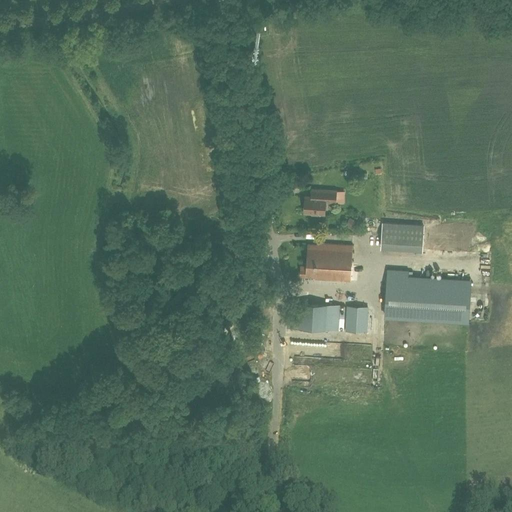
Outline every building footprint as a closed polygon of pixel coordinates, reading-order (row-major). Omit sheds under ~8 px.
[(306,195),(305,211),(325,213),(325,201),(335,202),(336,190),(312,189),(312,196),(306,195)] [(350,217),(346,225),(355,230),(359,222),(350,217)] [(434,247),(435,225),(385,222),(383,246),(424,248),(424,246),(434,247)] [(300,264),(300,276),(315,277),(351,280),(353,245),(317,243),(308,243),(306,264),(300,264)] [(136,257),(144,268),(158,257),(149,246),(136,257)] [(386,316),(472,320),(474,278),(409,274),(409,269),(389,268),(386,316)] [(338,330),(340,305),(288,301),(287,326),(338,330)] [(345,330),(367,331),(369,307),(347,306),(345,330)] [(243,335),(248,340),(254,334),(249,329),(243,335)]
